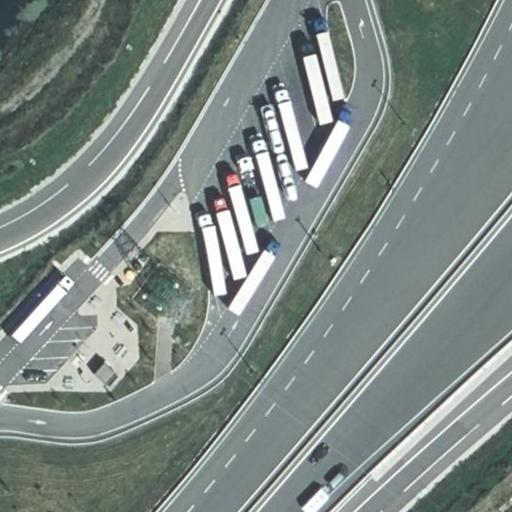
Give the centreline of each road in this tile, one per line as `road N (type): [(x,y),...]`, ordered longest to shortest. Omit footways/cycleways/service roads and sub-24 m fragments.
road 1 (motorway): [(511,111),(363,319),(218,494)]
road 2 (motorway): [(290,511),(511,280)]
road 3 (motorway): [(207,0),(140,115),(87,175),(27,218),(0,227)]
road 4 (motorway): [(371,511),(511,386)]
